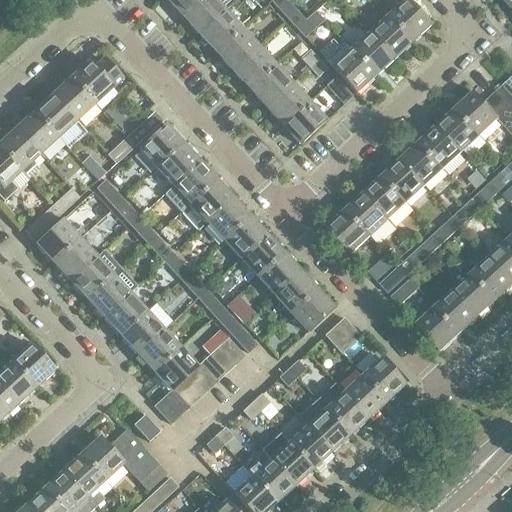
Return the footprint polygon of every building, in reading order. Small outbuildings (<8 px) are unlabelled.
[(165,0),(177,12),(178,11),(184,17),(201,0),(165,0)] [(213,0),(201,0),(184,17),(190,23),(188,25),(199,37),(225,13),(213,0)] [(288,3),(284,0),(273,0),(271,3),(279,11),(288,3)] [(511,0),(502,0),(511,9),(511,0)] [(429,27),(405,1),(387,18),(411,44),(429,27)] [(297,13),(288,3),(279,11),(288,21),(297,13)] [(225,13),(199,37),(210,49),(212,48),(217,53),(242,31),(225,13)] [(296,30),(304,23),(305,22),(297,13),(288,21),(296,30)] [(315,13),(305,22),(304,23),(312,32),(323,22),(315,13)] [(392,61),(411,44),(387,18),(368,35),(392,61)] [(312,32),(304,23),(296,30),(304,39),(312,32)] [(242,31),(217,53),(223,59),(221,61),(232,73),(259,49),(242,31)] [(374,78),(392,61),(368,35),(350,52),(374,78)] [(374,78),(350,52),(343,45),(325,61),(356,95),(374,78)] [(259,49),(232,73),(244,86),(246,84),(251,90),(275,67),(259,49)] [(301,61),(309,69),(318,61),(310,53),(301,61)] [(327,71),(318,61),(309,69),(318,79),(327,71)] [(88,63),(70,80),(94,106),(121,81),(105,64),(96,72),(88,63)] [(275,67),(251,90),(256,95),(254,97),(265,109),(292,85),(275,67)] [(94,106),(70,80),(51,96),(75,123),(94,106)] [(326,88),(343,106),(352,98),(335,80),(326,88)] [(511,80),(503,88),(511,98),(511,80)] [(292,85),(265,109),(277,122),(279,120),(284,126),(309,104),(292,85)] [(511,136),(511,98),(503,88),(484,105),(498,120),(511,136)] [(484,105),(475,94),(456,112),(480,137),(498,120),(484,105)] [(75,123),(51,96),(33,113),(57,140),(75,123)] [(309,104),(284,126),(290,132),(288,134),(300,147),(326,122),(309,104)] [(114,105),(105,114),(122,132),(131,123),(114,105)] [(480,137),(456,112),(438,128),(461,154),(480,137)] [(57,140),(33,113),(31,115),(14,130),(39,157),(57,140)] [(133,149),(162,123),(154,114),(125,140),(133,149)] [(182,145),(165,127),(139,151),(156,169),(182,145)] [(461,154),(438,128),(419,145),(443,171),(461,154)] [(14,130),(0,143),(0,151),(20,174),(27,181),(40,169),(34,162),(39,157),(14,130)] [(123,158),(133,149),(125,140),(115,149),(123,158)] [(199,163),(182,145),(156,169),(173,187),(199,163)] [(443,171),(419,145),(401,162),(424,188),(443,171)] [(115,166),(123,158),(115,149),(107,157),(115,166)] [(20,174),(0,151),(0,199),(3,203),(16,191),(9,184),(20,174)] [(89,158),(81,165),(98,183),(105,175),(89,158)] [(424,188),(401,162),(382,179),(406,204),(424,188)] [(216,182),(199,163),(173,187),(164,196),(181,214),(216,182)] [(506,186),(511,180),(511,173),(508,169),(499,177),(506,186)] [(497,194),(506,186),(499,177),(489,186),(497,194)] [(406,204),(382,179),(364,196),(388,221),(406,204)] [(216,182),(181,214),(198,232),(207,224),(233,200),(216,182)] [(96,191),(105,201),(113,193),(104,183),(96,191)] [(497,194),(489,186),(480,194),(488,202),(497,194)] [(70,192),(61,200),(69,209),(78,200),(70,192)] [(122,202),(113,193),(105,201),(113,210),(122,202)] [(479,211),(488,202),(480,194),(471,203),(479,211)] [(388,221),(364,196),(346,213),(369,238),(388,221)] [(69,209),(61,200),(52,208),(60,217),(69,209)] [(250,219),(233,200),(207,224),(224,242),(250,219)] [(131,211),(122,202),(113,210),(122,219),(131,211)] [(469,220),(479,211),(471,203),(462,211),(469,220)] [(32,242),(60,217),(52,208),(24,234),(32,242)] [(130,228),(138,220),(131,211),(122,219),(130,228)] [(469,220),(462,211),(453,219),(460,228),(469,220)] [(369,238),(346,213),(328,230),(351,255),(369,238)] [(266,237),(250,219),(224,242),(229,249),(240,261),(266,237)] [(460,228),(453,219),(444,227),(452,236),(460,228)] [(147,229),(138,220),(130,228),(139,237),(147,229)] [(62,222),(36,246),(53,264),(79,240),(62,222)] [(442,245),(452,236),(444,227),(434,236),(442,245)] [(156,238),(147,229),(139,237),(147,246),(156,238)] [(433,253),(442,245),(434,236),(425,244),(433,253)] [(278,249),(266,237),(240,261),(257,279),(284,255),(278,249)] [(164,248),(156,238),(147,246),(156,255),(164,248)] [(79,240),(53,264),(70,282),(96,259),(79,240)] [(511,246),(508,242),(490,259),(511,282),(511,246)] [(424,261),(433,253),(425,244),(417,252),(424,261)] [(164,264),(172,256),(164,248),(156,255),(164,264)] [(96,259),(70,282),(87,301),(113,277),(120,270),(103,252),(96,259)] [(415,269),(424,261),(417,252),(407,261),(415,269)] [(300,273),(284,255),(257,279),(274,298),(300,273)] [(173,274),(181,266),(172,256),(164,264),(173,274)] [(387,256),(369,274),(377,283),(396,265),(387,256)] [(511,282),(490,259),(471,276),(496,302),(511,286),(511,282)] [(415,269),(407,261),(398,269),(406,278),(415,269)] [(189,275),(181,266),(173,274),(181,283),(189,275)] [(406,278),(398,269),(379,286),(387,295),(406,278)] [(113,277),(87,301),(103,319),(129,295),(137,289),(120,270),(113,277)] [(317,292),(300,273),(274,298),(291,316),(317,292)] [(198,284),(189,275),(181,283),(190,292),(198,284)] [(471,276),(453,292),(477,319),(496,302),(471,276)] [(410,281),(391,299),(400,308),(419,291),(410,281)] [(206,293),(198,284),(190,292),(198,301),(206,293)] [(334,310),(317,292),(291,316),(308,334),(334,310)] [(453,292),(435,309),(459,336),(477,319),(453,292)] [(215,302),(206,293),(198,301),(206,310),(215,302)] [(129,295),(103,319),(120,338),(146,314),(129,295)] [(223,311),(215,302),(206,310),(215,319),(223,311)] [(246,305),(234,315),(243,325),(254,314),(246,305)] [(146,314),(120,338),(137,356),(163,332),(172,324),(155,306),(146,314)] [(435,309),(416,326),(441,353),(459,336),(435,309)] [(232,321),(223,311),(215,319),(223,328),(232,321)] [(333,346),(352,329),(343,320),(325,337),(333,346)] [(240,329),(232,321),(223,328),(232,337),(240,329)] [(256,348),(240,329),(232,337),(248,355),(256,348)] [(341,355),(360,338),(352,329),(333,346),(341,355)] [(219,331),(202,347),(210,357),(218,349),(227,341),(219,331)] [(163,332),(137,356),(154,374),(180,350),(163,332)] [(227,341),(218,349),(235,367),(244,359),(227,341)] [(29,346),(11,363),(36,389),(54,372),(29,346)] [(218,349),(209,358),(226,376),(235,367),(218,349)] [(180,350),(154,374),(171,393),(172,392),(181,383),(191,375),(197,369),(180,350)] [(209,358),(200,366),(216,384),(226,376),(209,358)] [(380,359),(361,377),(385,403),(404,386),(380,359)] [(297,362),(288,371),(296,380),(305,372),(297,362)] [(31,393),(36,389),(11,363),(0,373),(0,386),(17,406),(31,393)] [(197,369),(191,375),(207,393),(216,384),(200,366),(197,369)] [(283,376),(279,379),(287,389),(296,380),(288,371),(283,376)] [(191,375),(181,383),(198,401),(207,393),(191,375)] [(361,377),(343,394),(367,420),(385,403),(361,377)] [(181,383),(172,392),(188,410),(198,401),(181,383)] [(334,385),(316,402),(348,437),(367,420),(343,394),(334,385)] [(0,421),(17,406),(0,386),(0,421)] [(171,393),(163,400),(179,418),(188,410),(172,392),(171,393)] [(260,397),(251,405),(260,414),(269,406),(260,397)] [(159,404),(153,409),(168,425),(170,427),(179,418),(163,400),(159,404)] [(316,402),(297,418),(306,428),(330,454),(348,437),(316,402)] [(251,405),(242,413),(251,423),(260,414),(251,405)] [(159,434),(143,418),(133,427),(148,444),(159,434)] [(306,428),(287,444),(312,471),(330,454),(306,428)] [(224,429),(215,438),(223,447),(233,439),(224,429)] [(99,440),(81,456),(104,482),(122,467),(131,477),(139,486),(158,468),(150,460),(141,450),(127,434),(109,451),(99,440)] [(280,436),(261,453),(269,461),(293,488),(312,471),(287,444),(280,436)] [(215,438),(206,447),(214,456),(223,447),(215,438)] [(81,456),(62,473),(95,509),(104,501),(95,491),(104,482),(81,456)] [(269,461),(251,478),(275,505),(293,488),(269,461)] [(158,468),(139,486),(147,494),(166,477),(158,468)] [(62,473),(44,490),(63,511),(91,511),(95,509),(62,473)] [(251,478),(232,495),(247,511),(266,511),(275,505),(251,478)] [(178,489),(170,480),(152,497),(160,505),(178,489)] [(63,511),(44,490),(25,507),(30,511),(63,511)] [(146,511),(152,511),(160,505),(152,497),(142,506),(146,511)] [(233,511),(225,503),(214,511),(233,511)]
